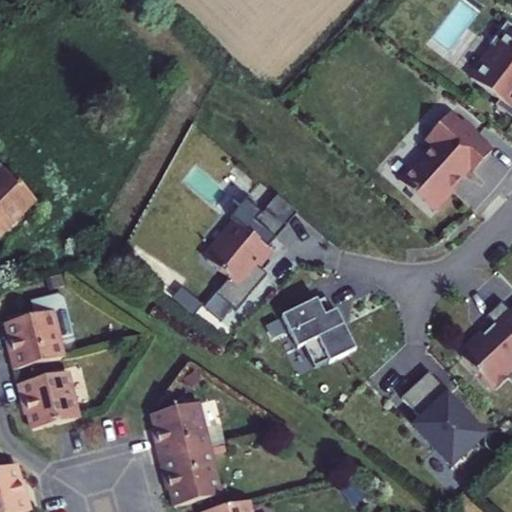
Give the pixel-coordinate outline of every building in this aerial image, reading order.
[(511,39),(507,47),(511,50),(486,81),(511,101),(511,106),(510,109),(511,110),(511,39)] [(436,198),(449,211),(467,193),(464,191),(473,181),(474,181),(483,171),(486,174),(506,153),(465,113),(440,140),(448,147),(435,160),(432,158),(411,180),(433,201),(436,198)] [(0,223),(11,235),(48,196),(17,165),(0,181),(0,223)] [(271,217),(254,203),(241,219),(247,225),(217,260),(238,279),(214,308),(231,322),(242,309),(246,312),(277,275),(265,266),(279,250),(278,249),(307,215),(287,198),(271,217)] [(23,348),(20,349),(25,367),(74,354),(70,337),(84,334),(74,295),(68,291),(41,298),(45,312),(16,320),(23,348)] [(326,302),(291,319),(306,351),(313,348),(323,370),(337,363),(338,365),(365,353),(346,313),(341,315),(334,300),(327,304),(326,302)] [(511,306),(497,320),(505,329),(493,339),(494,340),(471,361),(498,391),(502,388),(505,392),(511,385),(511,306)] [(77,368),(29,381),(32,396),(35,395),(44,427),(90,415),(77,368)] [(457,398),(437,376),(410,401),(427,420),(419,427),(458,470),(492,439),(456,399),(457,398)] [(210,398),(164,411),(170,437),(167,439),(171,456),(222,444),(210,398)] [(234,490),(222,444),(171,456),(175,474),(180,473),(187,501),(234,490)] [(28,461),(0,468),(0,511),(21,511),(43,507),(39,492),(36,493),(28,461)] [(264,511),(260,497),(214,508),(214,511),(264,511)]
